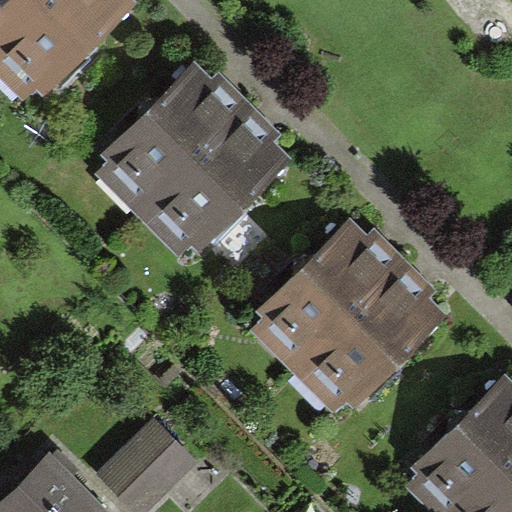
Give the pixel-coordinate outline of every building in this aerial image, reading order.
[(0,0),(0,35),(35,0),(0,0)] [(35,0),(0,35),(0,79),(22,101),(37,86),(46,95),(138,4),(133,0),(35,0)] [(133,212),(240,106),(220,85),(213,79),(195,60),(101,153),(109,160),(95,174),(133,212)] [(221,71),(213,79),(220,85),(240,106),(259,126),(274,141),(282,134),(221,71)] [(240,106),(133,212),(178,257),(192,244),(199,252),(293,159),(274,141),(259,126),(240,106)] [(288,369),(395,264),(375,243),(367,234),(351,219),(257,311),(264,318),(251,331),(288,369)] [(375,226),(367,234),(375,243),(395,264),(415,284),(429,300),(438,292),(375,226)] [(395,264),(288,369),(333,414),(347,401),(354,408),(447,316),(429,300),(415,284),(395,264)] [(431,511),(456,511),(511,457),(511,379),(507,374),(411,467),(419,475),(407,486),(431,511)] [(154,414),(96,474),(134,511),(145,511),(199,458),(154,414)] [(59,448),(52,455),(63,465),(73,475),(79,469),(59,448)] [(52,455),(49,452),(0,500),(0,511),(108,511),(73,475),(63,465),(52,455)] [(511,511),(511,457),(456,511),(511,511)]
